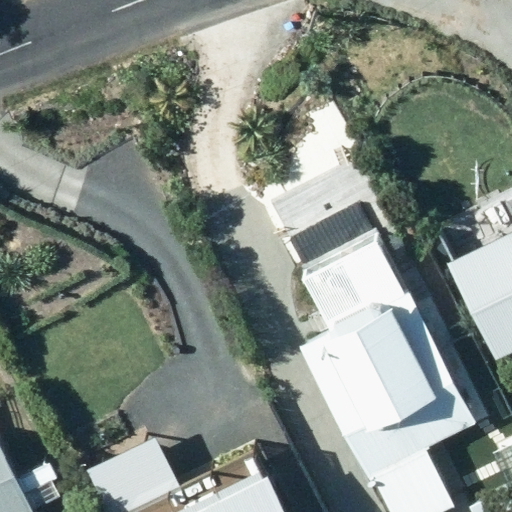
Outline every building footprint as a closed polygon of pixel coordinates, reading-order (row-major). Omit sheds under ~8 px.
[(511,208),(449,240),(501,342),(511,336),(511,208)] [(479,402),(414,263),(306,314),(372,455),(377,452),(405,511),(457,486),(427,425),(479,402)] [(46,511),(0,411),(0,511),(46,511)] [(137,511),(313,511),(273,432),(264,436),(253,415),(190,448),(201,470),(134,505),(137,511)] [(52,461),(34,470),(43,487),(61,478),(52,461)]
